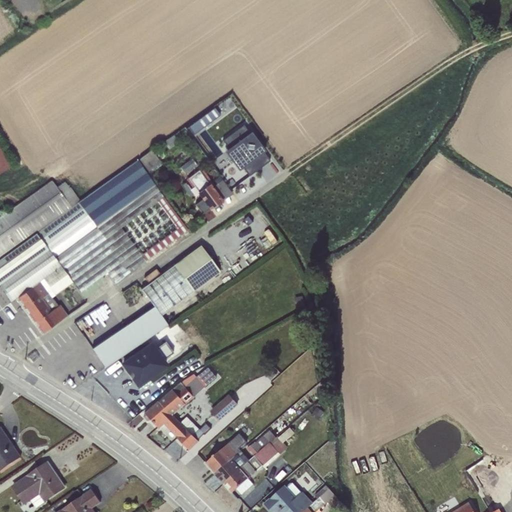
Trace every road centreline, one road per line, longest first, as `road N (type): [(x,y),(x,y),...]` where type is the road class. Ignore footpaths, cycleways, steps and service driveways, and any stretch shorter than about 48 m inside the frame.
road 1 (track): [(9,370),(18,355),(445,62),(511,34)]
road 2 (secondary): [(199,511),(101,430),(21,378)]
